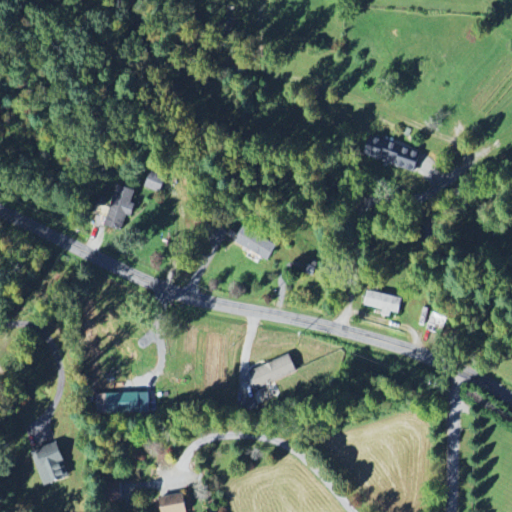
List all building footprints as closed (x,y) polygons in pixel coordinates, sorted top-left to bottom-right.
[(416,172),(422,151),(370,137),(364,158),(416,172)] [(105,226),(121,230),(124,222),(130,223),(139,192),(116,186),(105,226)] [(233,242),(267,262),(277,245),(243,225),(233,242)] [(400,314),(403,298),(367,291),(364,306),(383,310),(381,316),(390,318),(392,312),(400,314)] [(442,336),(447,317),(432,313),(426,331),(442,336)] [(140,357),(109,325),(102,331),(133,364),(140,357)] [(249,372),(256,389),(297,372),(290,355),(249,372)] [(108,395),(109,414),(141,413),(140,394),(108,395)] [(70,477),(57,443),(32,452),(44,486),(70,477)] [(161,497),(161,511),(187,511),(187,496),(161,497)]
